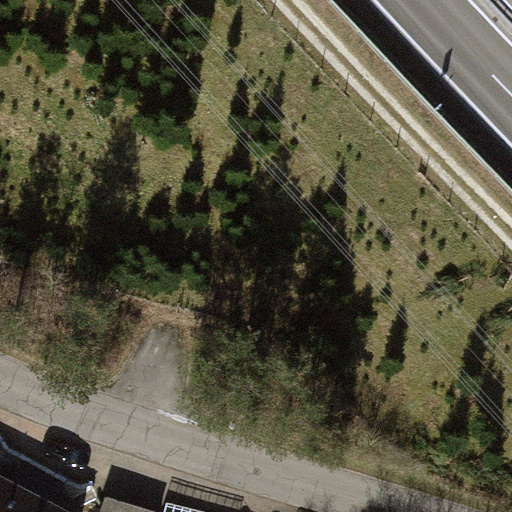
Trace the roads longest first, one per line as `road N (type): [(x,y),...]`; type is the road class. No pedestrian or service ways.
road 1 (residential): [(0,382),(396,511)]
road 2 (track): [(511,234),(294,0)]
road 3 (trunk): [(423,0),(511,91)]
